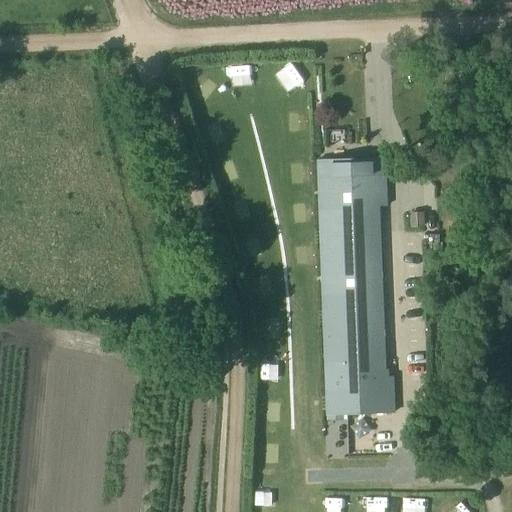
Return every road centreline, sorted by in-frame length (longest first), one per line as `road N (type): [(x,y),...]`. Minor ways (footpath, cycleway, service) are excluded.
road 1 (track): [(146,39),(232,298),(240,349),(231,511)]
road 2 (unknown): [(382,29),(397,241),(400,471)]
road 3 (track): [(511,24),(146,39)]
road 4 (track): [(146,39),(0,46)]
